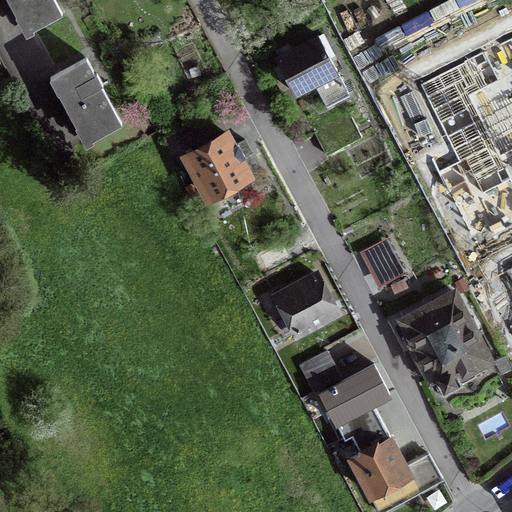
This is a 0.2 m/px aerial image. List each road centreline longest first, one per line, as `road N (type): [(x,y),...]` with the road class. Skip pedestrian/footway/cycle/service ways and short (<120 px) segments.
road 1 (residential): [(199,0),(472,510)]
road 2 (residential): [(0,23),(66,153)]
